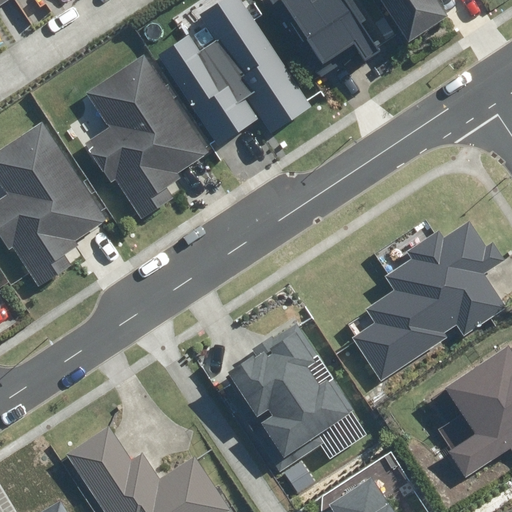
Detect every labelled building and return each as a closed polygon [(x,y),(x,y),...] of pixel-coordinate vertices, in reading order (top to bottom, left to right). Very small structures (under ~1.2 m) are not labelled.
[(248,0),(224,0),(199,15),(271,135),(314,109),(248,0)] [(267,0),(325,80),(352,60),(360,72),(389,52),(351,0),(267,0)] [(375,0),(406,44),(448,14),(437,0),(375,0)] [(256,123),(242,102),(239,104),(228,87),(220,92),(195,54),(200,51),(191,37),(159,58),(219,148),(256,123)] [(214,149),(141,56),(88,98),(110,127),(85,146),(113,181),(122,174),(154,215),(182,192),(173,181),(214,149)] [(0,200),(0,237),(7,249),(13,245),(40,286),(73,265),(64,252),(108,223),(41,122),(0,149),(0,184),(7,195),(0,200)] [(444,236),(438,227),(404,249),(411,260),(386,276),(394,289),(363,308),(370,320),(351,333),(380,379),(448,336),(444,330),(456,323),(463,334),(502,309),(480,273),(500,260),(487,239),(482,243),(468,221),(444,236)] [(254,354),(226,372),(284,455),(354,407),(292,317),(249,347),(254,354)] [(511,349),(506,342),(443,387),(475,432),(446,453),(465,480),(511,446),(511,349)] [(109,425),(66,454),(106,511),(231,511),(232,511),(191,454),(159,476),(143,452),(132,459),(109,425)] [(394,511),(371,476),(329,503),(334,511),(394,511)] [(38,510),(32,499),(9,511),(77,511),(67,493),(38,510)]
